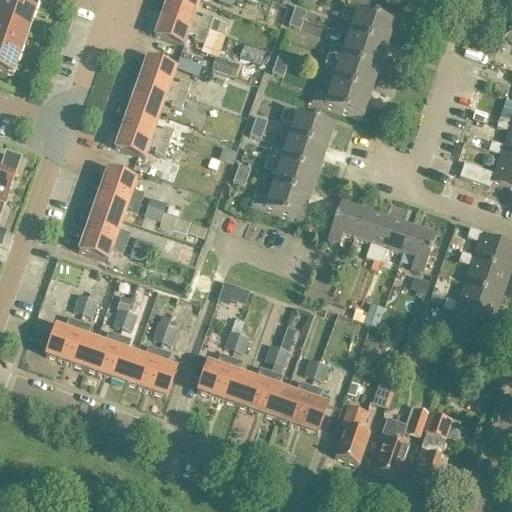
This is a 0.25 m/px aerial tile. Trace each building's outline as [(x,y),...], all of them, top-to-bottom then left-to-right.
[(39,0),(0,0),(0,5),(34,17),(39,0)] [(177,0),(168,0),(161,21),(208,37),(213,24),(202,20),(201,25),(193,22),(198,8),(177,0)] [(34,17),(0,5),(0,29),(26,39),(34,17)] [(302,26),(305,17),(294,13),(291,22),(302,26)] [(352,28),(347,42),(385,55),(393,31),(343,14),(339,24),(352,28)] [(208,37),(161,21),(153,42),(183,53),(187,40),(195,42),(193,47),(203,51),(208,37)] [(288,31),(299,34),(302,26),(291,22),(288,31)] [(26,39),(0,29),(0,53),(19,60),(26,39)] [(327,62),(377,79),(385,55),(347,42),(342,56),(330,51),(327,62)] [(0,78),(11,83),(19,60),(0,53),(0,78)] [(274,69),(285,73),(288,65),(277,61),(274,69)] [(369,103),(377,79),(327,62),(323,72),(335,76),(331,90),(369,103)] [(238,71),(214,64),(210,77),(233,84),(238,71)] [(138,86),(185,103),(189,90),(179,86),(178,91),(170,88),(175,75),(145,65),(138,86)] [(274,69),(271,78),(282,82),(285,73),(274,69)] [(138,86),(129,110),(159,120),(164,105),(171,108),(170,113),(180,116),(185,103),(138,86)] [(369,103),(331,90),(326,104),(314,99),(310,110),(361,127),(369,103)] [(129,110),(121,134),(168,150),(173,137),(163,133),(161,138),(153,135),(159,120),(129,110)] [(287,145),(325,158),(333,134),(282,117),(279,127),(291,131),(287,145)] [(263,136),(266,127),(255,123),(251,132),(263,136)] [(495,134),(507,138),(511,140),(511,123),(510,129),(498,125),(495,134)] [(248,141),(259,145),(263,136),(251,132),(248,141)] [(168,150),(121,134),(114,155),(143,165),(147,152),(155,155),(153,160),(163,164),(168,150)] [(487,158),(499,162),(511,166),(511,140),(507,138),(502,152),(490,148),(487,158)] [(316,182),(325,158),(287,145),(282,159),(270,155),(266,165),(316,182)] [(511,166),(499,162),(492,180),(463,170),(458,184),(488,194),(490,188),(511,195),(511,166)] [(4,165),(0,163),(0,220),(18,168),(4,164),(4,165)] [(308,206),(316,182),(266,165),(263,175),(275,180),(270,193),(308,206)] [(249,175),(238,171),(235,180),(246,184),(249,175)] [(98,198),(139,212),(142,201),(132,197),(135,188),(106,177),(98,198)] [(235,180),(232,188),(243,192),(246,184),(235,180)] [(300,230),(308,206),(270,193),(266,207),(253,203),(250,213),(300,230)] [(98,198),(91,218),(121,228),(124,219),(135,223),(139,212),(98,198)] [(149,204),(146,213),(162,219),(165,210),(149,204)] [(355,246),(365,217),(339,208),(326,247),(338,251),(341,242),(355,246)] [(159,228),(162,219),(146,213),(143,223),(159,228)] [(387,224),(365,217),(355,246),(369,251),(364,265),(372,268),(387,224)] [(121,228),(91,218),(84,238),(125,252),(128,241),(117,237),(121,228)] [(409,232),(387,224),(372,268),(380,271),(385,257),(399,261),(409,232)] [(435,241),(409,232),(399,261),(412,266),(409,276),(422,280),(435,241)] [(472,263),(471,268),(508,281),(511,270),(511,254),(479,243),(481,240),(469,236),(465,245),(477,249),(472,263)] [(121,263),(125,252),(84,238),(77,258),(106,268),(110,259),(121,263)] [(132,253),(148,259),(152,249),(136,244),(132,253)] [(148,259),(132,253),(129,263),(145,268),(148,259)] [(457,269),(469,273),(463,291),(500,304),(508,281),(471,268),(472,263),(460,259),(457,269)] [(78,289),(83,270),(56,262),(51,281),(78,289)] [(223,286),(216,307),(242,316),(249,295),(223,286)] [(492,327),(500,304),(463,291),(456,310),(445,305),(441,315),(453,319),(455,314),(492,327)] [(72,318),(81,321),(87,305),(77,302),(72,318)] [(81,321),(91,325),(96,309),(87,305),(81,321)] [(492,327),(455,314),(453,319),(448,333),(436,329),(433,339),(445,343),(446,339),(484,352),(492,327)] [(117,316),(112,333),(121,336),(127,320),(117,316)] [(121,336),(130,339),(136,323),(127,320),(121,336)] [(65,370),(79,330),(68,326),(64,337),(54,333),(44,363),(65,370)] [(79,330),(65,370),(85,377),(95,348),(86,344),(90,333),(79,330)] [(151,346),(161,350),(167,333),(157,330),(151,346)] [(161,350),(170,353),(176,337),(167,333),(161,350)] [(229,339),(224,355),(233,358),(238,342),(229,339)] [(85,377),(104,384),(119,344),(108,340),(104,351),(95,348),(85,377)] [(233,358),(242,361),(247,345),(238,342),(233,358)] [(104,384),(124,391),(135,362),(126,358),(129,347),(119,344),(104,384)] [(263,369),(272,372),(278,355),(268,352),(263,369)] [(124,391),(144,398),(158,358),(147,354),(144,365),(135,362),(124,391)] [(287,358),(279,356),(278,355),(272,372),(282,375),(287,358)] [(158,358),(144,398),(165,405),(175,376),(165,372),(169,361),(158,358)] [(196,399),(216,406),(230,366),(219,362),(216,373),(206,370),(208,366),(197,362),(190,383),(200,386),(196,399)] [(230,366),(216,406),(236,413),(246,384),(237,381),(241,370),(230,366)] [(302,383),(312,386),(317,370),(308,367),(302,383)] [(312,386),(321,389),(327,373),(317,370),(312,386)] [(347,397),(352,378),(338,375),(334,394),(347,397)] [(236,413),(256,420),(270,380),(259,376),(255,387),(246,384),(236,413)] [(270,380),(256,420),(276,427),(286,398),(277,394),(281,384),(270,380)] [(383,414),(391,392),(378,388),(371,410),(383,414)] [(286,398),(276,427),(296,434),(310,394),(299,390),(295,401),(286,398)] [(321,398),(310,394),(296,434),(316,441),(326,412),(317,408),(321,398)] [(357,473),(368,440),(360,438),(366,419),(347,413),(340,432),(344,433),(333,464),(357,473)] [(410,414),(404,433),(386,426),(379,446),(383,447),(372,478),(396,486),(407,454),(399,451),(403,440),(418,445),(427,420),(410,414)] [(438,465),(444,447),(451,428),(430,421),(424,440),(425,440),(418,459),(422,461),(411,492),(435,500),(446,468),(438,465)]
